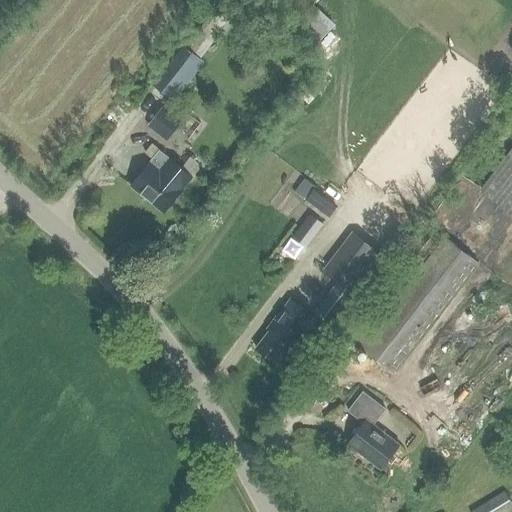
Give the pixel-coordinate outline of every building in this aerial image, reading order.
[(291,22),(313,44),(334,23),(312,1),(291,22)] [(201,26),(199,24),(182,45),(183,46),(154,85),(174,101),(203,61),(197,56),(228,20),(214,10),(201,26)] [(147,127),(166,142),(187,115),(168,100),(147,127)] [(511,140),(477,194),(511,216),(511,140)] [(159,150),(151,160),(156,163),(153,166),(149,163),(131,184),(163,212),(192,178),(159,150)] [(314,188),(305,200),(329,218),(338,206),(314,188)] [(306,246),(322,223),(305,212),(290,236),(306,246)] [(323,269),(339,282),(317,312),(337,327),(362,294),(360,292),(386,257),(352,231),(323,269)] [(478,262),(445,237),(379,323),(372,318),(353,342),(393,372),(478,262)] [(277,314),(267,327),(270,329),(256,347),(275,361),(289,343),(293,347),(303,334),(315,343),(326,327),(314,319),(316,317),(291,298),(278,314),(277,314)] [(387,408),(364,391),(349,410),(365,422),(349,443),(383,469),(401,445),(374,424),(387,408)] [(472,511),(505,511),(511,508),(511,502),(505,491),(472,510),(472,511)]
